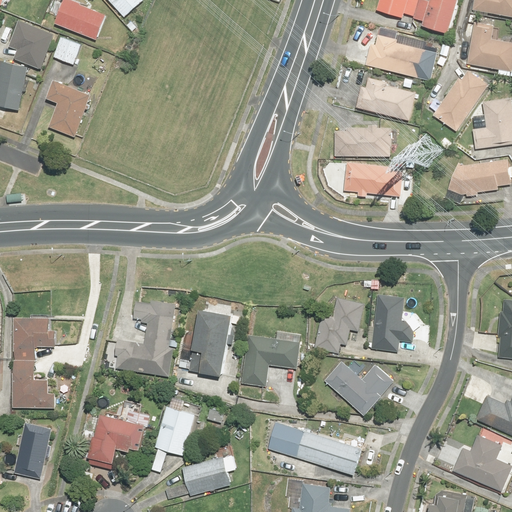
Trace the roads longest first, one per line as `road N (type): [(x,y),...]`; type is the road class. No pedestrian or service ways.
road 1 (residential): [(394,511),(454,355),(463,239)]
road 2 (unknown): [(416,440),(242,406)]
road 3 (secondary): [(0,232),(161,230)]
road 4 (tertiary): [(326,234),(463,239)]
